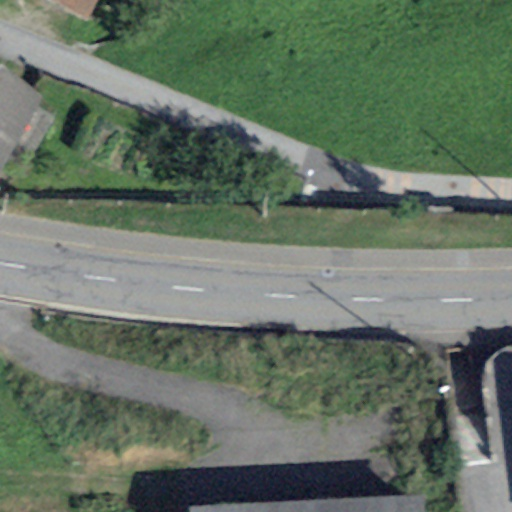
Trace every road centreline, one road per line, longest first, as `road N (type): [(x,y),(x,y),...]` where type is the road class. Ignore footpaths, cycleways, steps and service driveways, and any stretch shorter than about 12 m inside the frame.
road 1 (residential): [(511,192),(337,171),(0,32)]
road 2 (primary): [(511,298),(372,301),(195,289),(0,262)]
